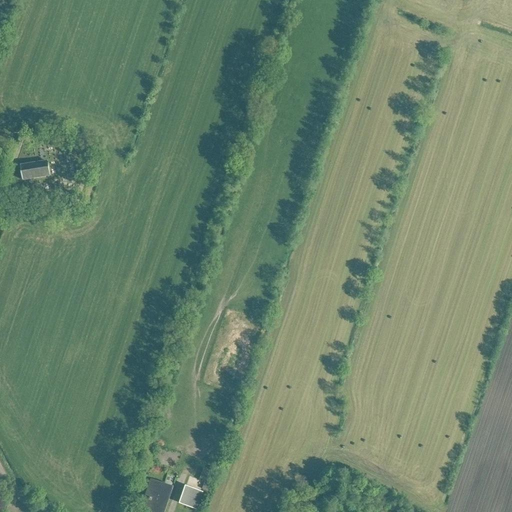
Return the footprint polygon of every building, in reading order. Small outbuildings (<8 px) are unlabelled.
[(47,162),(20,166),(21,174),(22,181),(49,177),(47,162)] [(209,480),(213,471),(205,468),(202,476),(209,480)] [(164,511),(172,489),(170,493),(162,490),(164,485),(163,485),(163,486),(152,482),(148,493),(155,495),(154,501),(151,500),(152,499),(149,498),(149,499),(146,498),(141,511),(143,511),(164,511)] [(208,491),(210,484),(204,482),(202,489),(208,491)] [(201,493),(185,488),(180,503),(196,509),(201,493)]
